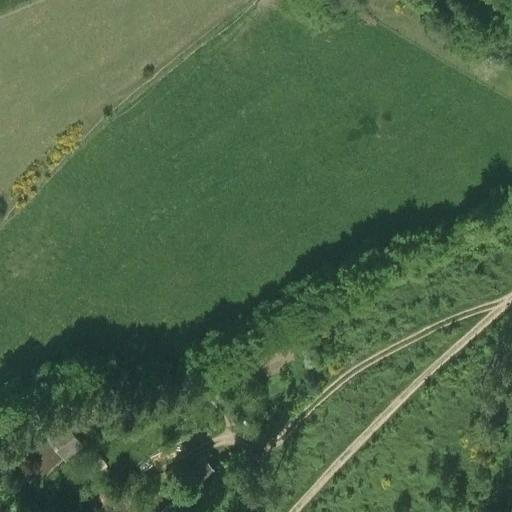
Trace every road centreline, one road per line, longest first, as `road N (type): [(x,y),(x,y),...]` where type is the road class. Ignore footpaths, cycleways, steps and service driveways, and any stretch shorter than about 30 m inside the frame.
road 1 (track): [(511,306),(405,340),(344,375),(280,439),(216,442),(163,480)]
road 2 (track): [(290,511),(511,306)]
